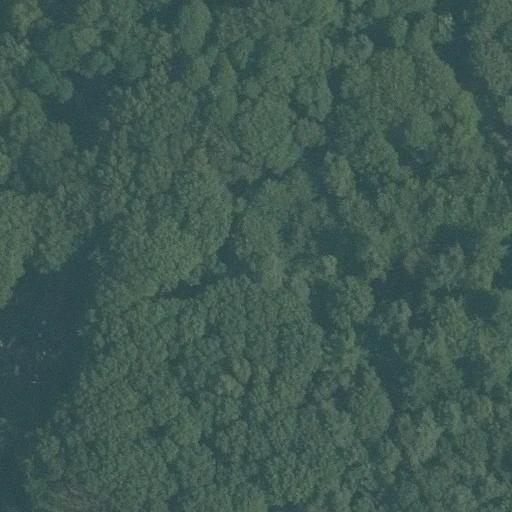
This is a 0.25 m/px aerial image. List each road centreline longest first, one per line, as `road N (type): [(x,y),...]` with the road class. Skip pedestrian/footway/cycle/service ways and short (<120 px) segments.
road 1 (track): [(192,278),(511,215)]
road 2 (track): [(249,264),(511,417)]
road 3 (track): [(192,278),(185,259),(159,241),(124,232),(0,252)]
road 4 (residential): [(0,146),(115,0)]
